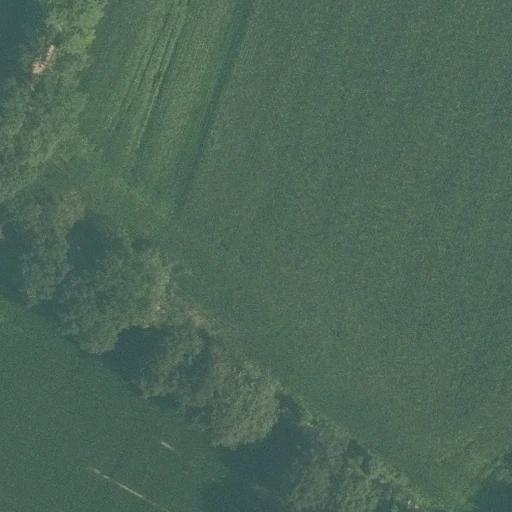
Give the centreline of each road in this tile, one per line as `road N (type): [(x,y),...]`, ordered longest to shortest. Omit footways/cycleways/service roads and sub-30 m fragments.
road 1 (track): [(412,511),(0,183)]
road 2 (track): [(0,125),(40,59),(63,0)]
